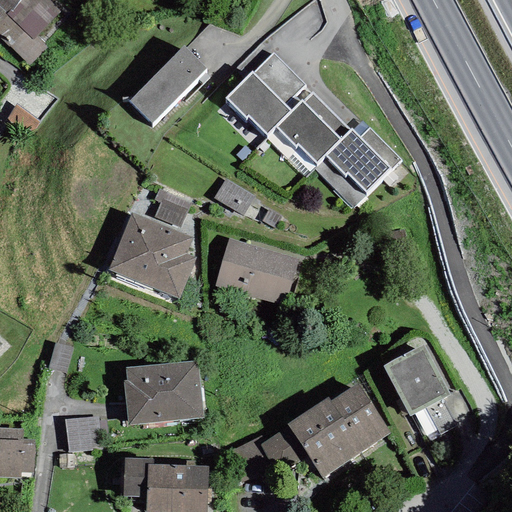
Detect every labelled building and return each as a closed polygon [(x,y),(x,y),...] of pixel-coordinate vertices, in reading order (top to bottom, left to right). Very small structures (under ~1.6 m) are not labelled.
[(0,0),(0,43),(3,40),(36,70),(52,52),(34,34),(61,8),(53,0),(0,0)] [(208,77),(183,52),(130,107),(155,131),(208,77)] [(315,92),(279,59),(227,113),(268,152),(279,140),(299,120),(293,115),(315,92)] [(361,137),(319,98),(299,120),(279,140),(321,179),(332,167),(361,137)] [(18,103),(10,115),(29,127),(36,115),(18,103)] [(411,166),(368,128),(361,137),(332,167),(375,206),(411,166)] [(254,202),(231,189),(220,208),(244,221),(254,202)] [(191,205),(160,192),(155,205),(160,208),(155,220),(180,230),(191,205)] [(193,249),(131,224),(109,279),(180,307),(195,269),(187,265),(193,249)] [(298,260),(232,242),(218,295),(284,312),(298,260)] [(422,354),(381,377),(414,439),(456,417),(422,354)] [(196,371),(124,379),(130,432),(173,427),(202,424),(196,371)] [(322,482),(391,439),(359,389),(262,450),(257,441),(232,457),(249,485),(280,466),(285,475),(309,460),(322,482)] [(105,421),(69,425),(73,459),(109,454),(105,421)] [(27,439),(0,438),(0,487),(27,488),(27,439)] [(185,457),(130,457),(130,507),(153,507),(152,511),(215,511),(216,475),(185,474),(185,457)]
